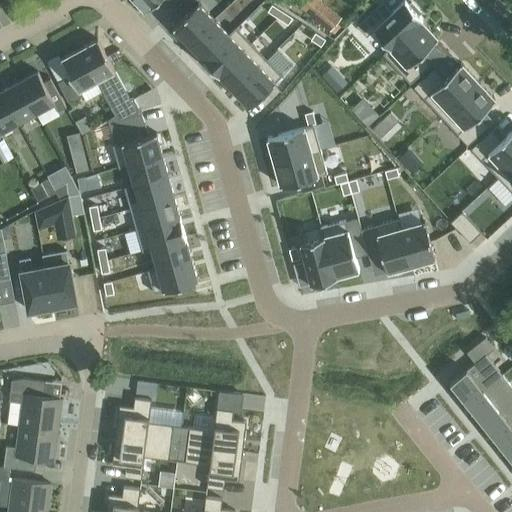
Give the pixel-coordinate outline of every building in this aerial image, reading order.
[(135,0),(146,10),(156,0),(162,0),(169,8),(177,0),(135,0)] [(295,0),(331,30),(342,17),(321,0),(295,0)] [(377,5),(356,24),(366,35),(373,29),(390,46),(383,53),(384,54),(422,19),(423,18),(419,14),(422,12),(412,0),(409,3),(406,0),(403,0),(392,11),(387,15),(377,5)] [(199,1),(173,26),(188,42),(214,17),(199,1)] [(272,3),(267,10),(278,17),(282,10),(272,3)] [(282,10),(278,17),(288,23),(292,17),(282,10)] [(214,17),(188,42),(203,57),(229,32),(214,17)] [(422,19),(384,54),(411,83),(431,63),(421,53),(426,48),(438,37),(422,19)] [(203,57),(202,58),(219,75),(219,74),(252,43),(236,26),(229,32),(203,57)] [(315,31),(311,38),(321,45),(326,38),(315,31)] [(98,38),(80,48),(97,80),(103,90),(105,93),(117,87),(109,73),(116,70),(98,38)] [(252,43),(219,74),(235,90),(267,58),(252,43)] [(71,75),(58,81),(69,102),(83,94),(81,89),(97,80),(80,48),(62,58),(71,75)] [(267,58),(235,90),(250,106),(282,74),(267,58)] [(434,67),(414,86),(441,115),(478,80),(461,62),(450,72),(444,77),(434,67)] [(38,70),(20,81),(36,111),(53,102),(58,110),(66,106),(51,77),(44,81),(38,70)] [(478,80),(441,115),(468,144),(488,125),(479,114),(484,109),(495,99),(478,80)] [(20,81),(2,90),(18,121),(36,111),(20,81)] [(2,90),(0,91),(0,129),(0,131),(18,121),(2,90)] [(133,95),(112,106),(119,119),(142,112),(133,95)] [(313,110),(305,112),(308,124),(316,122),(313,110)] [(119,119),(116,114),(108,119),(114,135),(146,125),(142,112),(119,119)] [(86,115),(75,121),(82,133),(93,127),(86,115)] [(314,124),(268,136),(274,160),(321,148),(314,124)] [(492,128),(471,148),(498,177),(511,163),(511,129),(507,134),(502,139),(492,129),(492,128)] [(80,130),(67,133),(77,171),(90,167),(80,130)] [(122,141),(113,143),(119,166),(129,164),(163,154),(157,131),(122,141)] [(91,132),(83,134),(86,146),(94,144),(91,132)] [(321,148),(274,160),(281,185),(322,173),(327,172),(321,148)] [(134,182),(125,185),(125,187),(169,175),(163,154),(129,164),(134,182)] [(511,163),(498,177),(511,191),(511,163)] [(397,166),(385,170),(387,178),(399,174),(397,166)] [(327,172),(322,173),(326,186),(333,183),(330,171),(327,172)] [(346,171),(334,175),(337,183),(340,182),(348,180),(346,171)] [(86,175),(78,176),(80,189),(88,187),(86,175)] [(169,175),(125,187),(131,207),(175,195),(169,175)] [(49,177),(42,181),(50,195),(56,191),(55,187),(49,177)] [(357,178),(349,180),(352,192),(360,190),(357,178)] [(348,180),(340,182),(343,194),(352,192),(349,180),(348,180)] [(67,181),(55,187),(56,191),(59,196),(68,191),(67,181)] [(81,192),(69,194),(72,213),(73,214),(84,212),(81,192)] [(38,227),(72,213),(69,194),(35,209),(38,227)] [(175,195),(131,207),(137,229),(181,216),(175,195)] [(98,203),(89,205),(92,217),(100,215),(98,203)] [(434,205),(421,208),(424,216),(436,213),(434,205)] [(462,210),(451,221),(470,241),(481,231),(462,210)] [(100,215),(92,217),(94,229),(102,227),(100,215)] [(181,216),(137,229),(142,249),(143,250),(152,247),(187,237),(181,216)] [(398,217),(374,224),(377,233),(387,270),(411,264),(398,217)] [(399,217),(398,217),(411,264),(435,257),(425,220),(402,226),(399,217)] [(359,218),(346,221),(349,228),(349,229),(361,225),(359,218)] [(346,219),(322,226),(336,275),(360,268),(349,229),(349,228),(346,221),(346,219)] [(373,221),(361,225),(363,233),(375,230),(373,221)] [(9,223),(2,227),(4,238),(11,236),(9,223)] [(323,235),(300,241),(305,259),(311,282),(312,284),(317,282),(318,286),(333,282),(332,278),(336,277),(336,275),(322,226),(321,226),(323,235)] [(298,234),(285,238),(288,246),(300,243),(298,234)] [(157,266),(148,268),(148,270),(192,258),(187,237),(152,247),(157,266)] [(106,246),(98,248),(100,260),(108,258),(106,246)] [(297,246),(289,248),(292,260),(300,258),(297,246)] [(67,302),(76,301),(67,249),(43,254),(54,309),(66,307),(67,302)] [(0,308),(1,308),(0,305),(0,279),(11,277),(6,251),(0,251),(0,308)] [(41,311),(54,309),(43,254),(45,266),(33,268),(31,256),(20,258),(29,309),(38,308),(41,311)] [(108,258),(100,260),(102,272),(110,270),(108,258)] [(192,258),(148,270),(154,291),(198,279),(192,258)] [(112,280),(104,281),(106,294),(115,292),(112,280)] [(486,353),(450,382),(467,402),(503,373),(486,353)] [(511,384),(503,373),(467,402),(482,422),(511,398),(511,384)] [(62,397),(44,395),(46,380),(24,377),(12,379),(9,399),(9,400),(23,402),(20,424),(58,429),(62,397)] [(120,403),(117,433),(180,442),(182,424),(150,420),(152,398),(135,396),(134,405),(120,403)] [(511,398),(482,422),(498,442),(511,430),(511,398)] [(182,424),(180,442),(243,450),(247,420),(233,418),(234,408),(217,406),(215,429),(182,424)] [(11,466),(32,469),(34,457),(54,460),(58,429),(20,424),(17,446),(6,445),(4,466),(11,466)] [(511,430),(498,442),(511,458),(511,430)] [(117,433),(113,463),(127,465),(125,474),(142,477),(145,454),(178,459),(180,442),(117,433)] [(180,442),(178,459),(211,463),(208,485),(225,487),(226,478),(240,480),(243,450),(180,442)] [(11,466),(4,466),(0,465),(0,477),(10,479),(11,466)] [(13,477),(9,505),(47,510),(51,482),(13,477)] [(109,492),(106,511),(161,511),(138,509),(141,487),(124,485),(123,494),(109,492)] [(235,511),(236,509),(222,507),(223,497),(206,495),(204,511),(235,511)]
